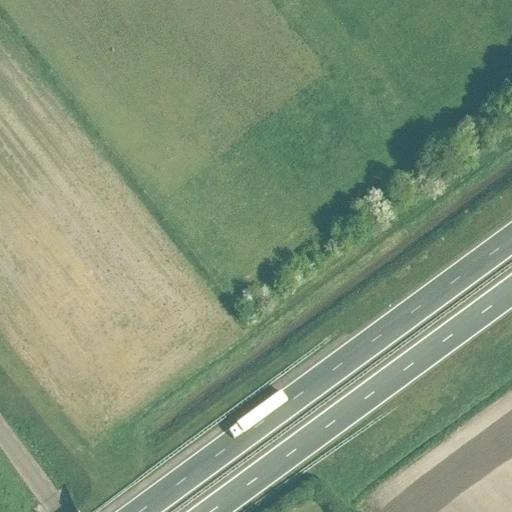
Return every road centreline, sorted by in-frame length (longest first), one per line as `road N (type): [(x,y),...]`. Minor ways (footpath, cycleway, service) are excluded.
road 1 (trunk): [(511,241),(143,511)]
road 2 (trunk): [(213,511),(511,292)]
